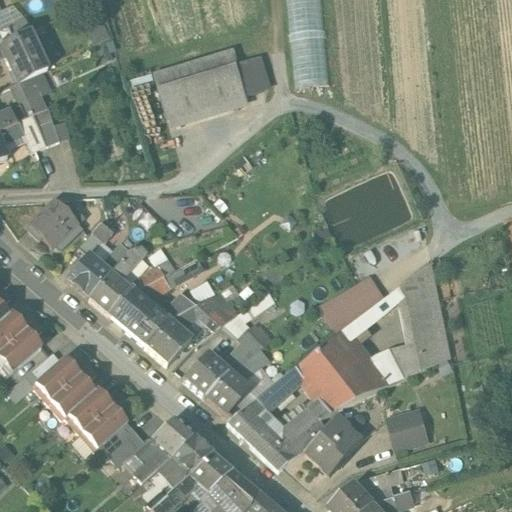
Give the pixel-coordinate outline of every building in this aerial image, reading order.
[(323,0),(288,0),(294,83),(329,81),(323,0)] [(380,9),(344,11),(350,113),(386,111),(380,9)] [(5,32),(0,34),(0,49),(1,49),(10,44),(5,32)] [(10,44),(1,49),(4,57),(19,87),(46,74),(28,36),(10,44)] [(232,66),(153,87),(162,120),(241,99),(232,66)] [(4,118),(0,119),(0,134),(10,130),(4,118)] [(10,130),(0,134),(0,146),(22,136),(18,126),(10,130)] [(53,205),(26,232),(38,245),(40,243),(50,253),(54,248),(59,253),(80,233),(53,205)] [(107,228),(98,229),(77,253),(83,260),(86,259),(87,260),(100,245),(103,247),(110,238),(109,237),(113,233),(107,228)] [(87,260),(86,259),(83,260),(77,253),(56,277),(87,303),(127,255),(118,248),(103,266),(105,267),(101,272),(87,260)] [(127,255),(87,303),(110,323),(132,297),(117,284),(123,282),(144,256),(140,252),(127,255)] [(173,274),(159,253),(148,259),(154,269),(133,283),(139,293),(173,274)] [(139,293),(132,297),(144,307),(169,293),(166,288),(199,270),(195,263),(173,274),(139,293)] [(359,348),(306,391),(316,403),(306,413),(310,418),(319,428),(337,414),(450,363),(431,266),(400,290),(407,298),(409,302),(417,347),(396,359),(393,354),(371,366),(359,348)] [(400,290),(374,309),(381,319),(407,298),(400,290)] [(191,298),(185,292),(179,298),(186,303),(191,298)] [(0,371),(7,380),(40,352),(29,338),(32,335),(35,339),(42,334),(28,318),(21,323),(25,327),(22,330),(11,317),(7,320),(0,311),(0,304),(3,308),(8,304),(0,294),(0,371)] [(132,297),(110,323),(144,351),(167,327),(187,314),(194,310),(186,303),(179,298),(160,320),(144,307),(132,297)] [(235,320),(216,297),(194,310),(187,314),(201,327),(200,328),(209,336),(210,335),(212,336),(221,330),(235,320)] [(167,327),(144,351),(167,371),(189,345),(187,343),(200,328),(201,327),(187,314),(167,327)] [(241,328),(235,320),(221,330),(239,342),(248,334),(243,327),(241,328)] [(359,322),(230,425),(226,427),(241,441),(254,426),(262,417),(300,383),(306,391),(359,348),(353,339),(365,329),(359,322)] [(211,353),(183,385),(204,403),(226,378),(259,353),(264,348),(249,339),(220,373),(213,367),(219,360),(211,353)] [(259,353),(226,378),(235,385),(241,381),(243,384),(268,366),(259,353)] [(50,356),(30,374),(37,383),(58,365),(50,356)] [(74,375),(62,362),(58,365),(37,383),(29,389),(60,424),(63,422),(92,454),(98,449),(124,426),(112,412),(116,409),(120,414),(126,409),(112,394),(106,399),(110,403),(106,406),(94,392),(91,395),(79,381),(82,378),(87,383),(93,378),(79,362),(73,368),(77,372),(74,375)] [(226,378),(204,403),(225,421),(249,397),(235,385),(226,378)] [(277,447),(254,426),(241,441),(262,462),(277,475),(301,454),(322,432),(319,428),(310,418),(277,447)] [(335,419),(302,455),(329,479),(361,443),(335,419)] [(144,448),(136,456),(153,475),(157,472),(192,440),(172,424),(144,448)] [(124,426),(98,449),(107,459),(134,436),(124,426)] [(423,431),(391,440),(395,453),(426,445),(423,431)] [(134,436),(107,459),(118,471),(125,466),(136,456),(144,448),(134,436)] [(192,440),(157,472),(175,492),(189,480),(212,457),(211,457),(192,440)] [(153,475),(136,456),(125,466),(135,478),(134,479),(140,486),(153,475)] [(212,457),(189,480),(175,492),(166,500),(174,510),(193,493),(197,482),(208,495),(231,474),(230,474),(212,457)] [(397,473),(379,478),(382,489),(383,491),(401,486),(397,473)] [(245,511),(258,497),(231,474),(208,495),(199,503),(207,511),(245,511)] [(379,478),(351,488),(327,511),(367,511),(371,509),(359,497),(369,495),(374,496),(380,494),(379,490),(382,489),(379,478)] [(419,494),(391,503),(394,511),(401,511),(417,507),(415,503),(422,501),(419,494)] [(274,511),(258,497),(245,511),(274,511)] [(166,500),(152,511),(171,511),(174,510),(166,500)] [(394,511),(391,503),(371,509),(367,511),(394,511)]
